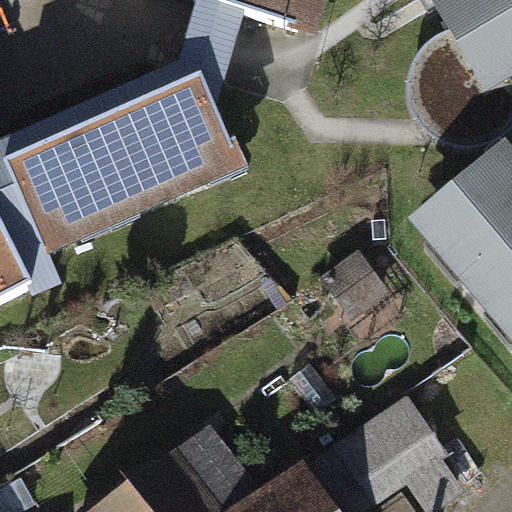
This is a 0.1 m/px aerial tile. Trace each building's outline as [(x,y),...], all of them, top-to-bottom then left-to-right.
[(0,115),(0,332),(104,283),(94,262),(285,171),(252,102),(267,40),(276,0),(303,0),(351,9),(353,0),(224,0),(217,28),(208,59),(17,151),(0,115)] [(511,0),(422,0),(421,1),(487,110),(511,95),(511,0)] [(511,160),(506,154),(409,238),(511,355),(511,160)] [(416,389),(315,458),(352,511),(363,511),(416,476),(433,502),(468,478),(448,450),(455,445),(416,389)] [(231,511),(191,454),(105,511),(231,511)] [(236,511),(352,511),(315,458),(236,511)]
